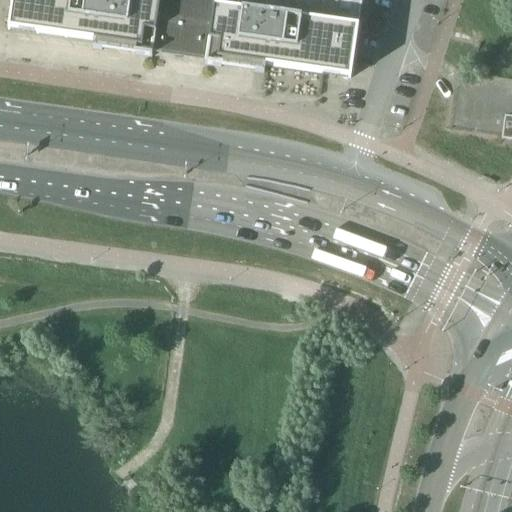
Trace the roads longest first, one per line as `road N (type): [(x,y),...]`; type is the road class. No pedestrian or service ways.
road 1 (secondary): [(0,181),(254,222),(342,249),(502,323)]
road 2 (secondary): [(346,180),(0,128)]
road 3 (unclassified): [(411,0),(346,180)]
road 4 (secondary): [(511,269),(471,238),(346,180)]
road 5 (secondary): [(502,323),(431,487)]
